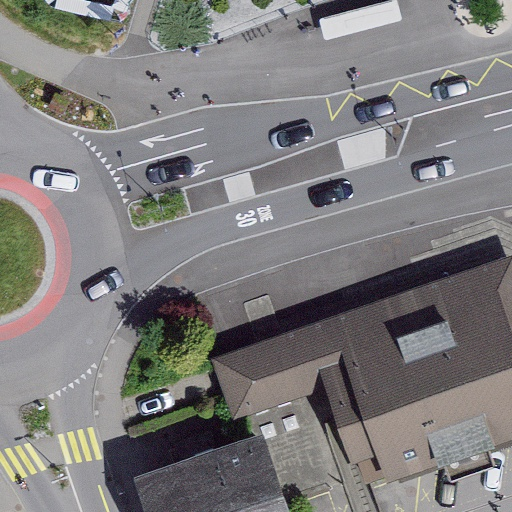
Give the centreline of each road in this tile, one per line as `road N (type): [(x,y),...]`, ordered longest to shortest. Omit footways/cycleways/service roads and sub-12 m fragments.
road 1 (tertiary): [(511,61),(56,179)]
road 2 (tertiary): [(94,280),(256,211),(511,134)]
road 3 (residential): [(79,511),(55,345)]
